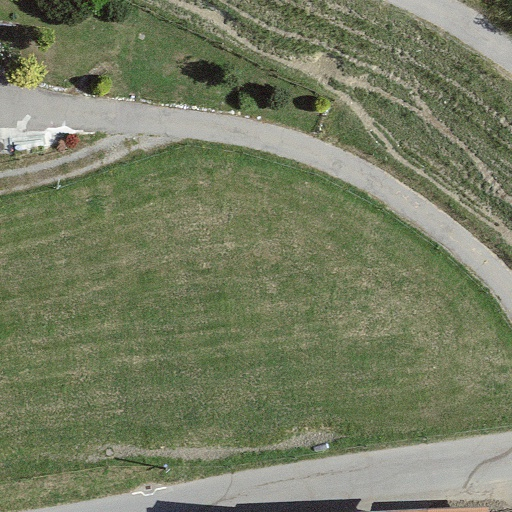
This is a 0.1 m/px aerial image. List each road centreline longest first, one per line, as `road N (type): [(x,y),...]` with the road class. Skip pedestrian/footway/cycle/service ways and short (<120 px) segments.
road 1 (residential): [(511,290),(476,251),(420,211),(300,144),(234,126),(0,103)]
road 2 (tertiary): [(227,511),(511,468)]
road 3 (track): [(151,118),(146,141),(79,170),(0,185)]
